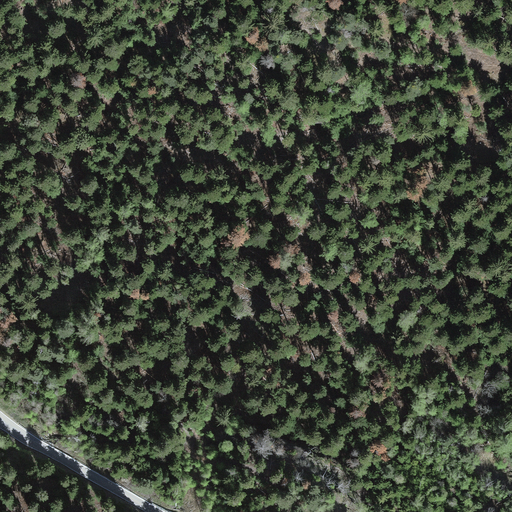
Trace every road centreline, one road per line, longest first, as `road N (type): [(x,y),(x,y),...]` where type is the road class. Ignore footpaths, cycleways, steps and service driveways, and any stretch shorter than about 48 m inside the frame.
road 1 (motorway): [(234,511),(0,32)]
road 2 (motorway): [(0,219),(142,511)]
road 3 (tertiary): [(0,420),(155,511)]
